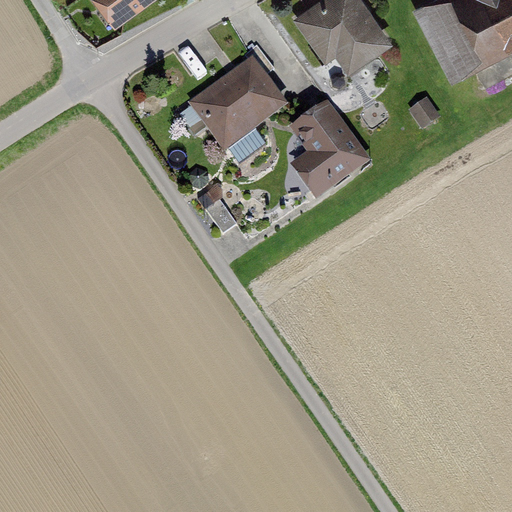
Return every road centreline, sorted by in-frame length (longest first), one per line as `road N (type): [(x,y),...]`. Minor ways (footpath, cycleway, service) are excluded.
road 1 (unclassified): [(88,79),(394,511)]
road 2 (tertiary): [(88,79),(228,0)]
